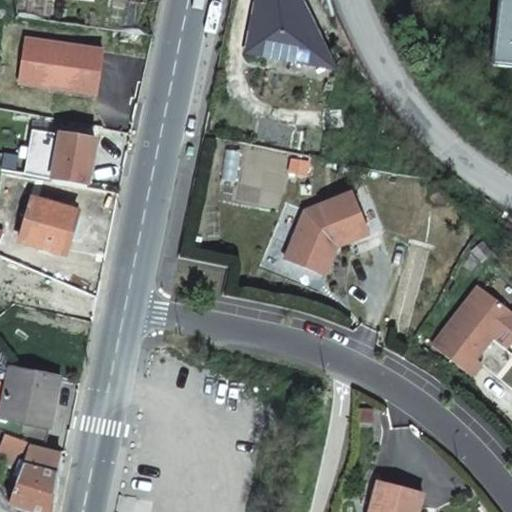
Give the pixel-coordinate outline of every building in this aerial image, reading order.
[(511,0),(498,0),(491,65),(511,67),(511,0)] [(48,133),(40,178),(52,180),(52,181),(87,188),(95,141),(48,133)] [(1,146),(0,157),(0,170),(13,173),(16,149),(1,146)] [(368,233),(352,193),(305,212),(285,260),(324,276),(336,246),(368,233)] [(31,199),(19,242),(65,255),(78,213),(31,199)] [(478,286),(432,345),(471,376),(481,363),(476,359),(511,312),(478,286)] [(0,354),(0,377),(8,379),(10,367),(1,354),(0,354)] [(0,431),(5,434),(32,443),(45,448),(60,377),(10,367),(8,379),(0,416),(0,431)] [(0,441),(0,462),(20,473),(30,448),(31,448),(32,443),(5,434),(0,441)] [(16,485),(8,504),(30,511),(31,511),(51,511),(61,457),(31,448),(30,448),(20,473),(19,476),(12,474),(9,482),(16,485)] [(377,482),(369,511),(417,511),(423,494),(377,482)]
